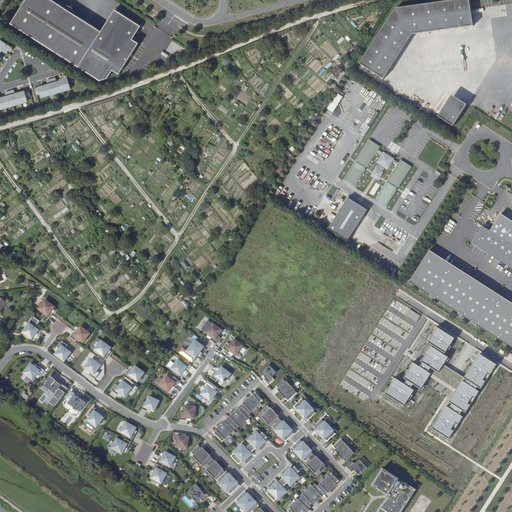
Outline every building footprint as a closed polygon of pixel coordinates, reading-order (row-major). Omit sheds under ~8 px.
[(60,5),(52,0),(25,0),(11,23),(78,66),(87,71),(123,15),(114,9),(100,30),(76,15),(78,12),(70,6),(62,2),(60,5)] [(455,0),(395,8),(359,63),(383,78),(411,34),(472,26),(468,0),(455,0)] [(140,25),(123,15),(87,71),(100,80),(106,77),(112,69),(118,73),(137,43),(131,39),(140,25)] [(1,40),(0,41),(0,49),(3,51),(7,54),(9,51),(10,50),(12,52),(14,49),(1,40)] [(321,77),(327,71),(324,68),(318,74),(321,77)] [(36,89),(38,97),(42,96),(43,98),(49,97),(64,92),(72,90),(67,75),(64,76),(65,79),(64,79),(61,80),(57,81),(56,82),(56,79),(49,81),(50,83),(49,84),(45,85),(46,87),(44,87),(36,89)] [(0,111),(1,111),(24,104),(30,102),(30,99),(33,98),(32,95),(31,91),(21,94),(21,92),(17,93),(16,93),(15,91),(9,93),(10,95),(8,96),(2,98),(1,98),(0,95),(0,111)] [(452,96),(438,117),(453,127),(467,105),(452,96)] [(379,147),(369,140),(355,161),(356,162),(355,163),(354,162),(343,179),(354,186),(365,169),(364,168),(365,167),(366,168),(376,152),(378,149),(379,147)] [(394,158),(383,151),(382,152),(381,155),(376,162),(379,164),(376,168),(375,167),(370,175),(378,180),(383,172),(382,171),(384,167),(387,169),(392,161),(393,159),(394,158)] [(410,166),(400,160),(398,162),(396,165),(386,181),(387,181),(386,183),(385,182),(374,199),(385,206),(396,189),(395,188),(396,187),(397,188),(410,166)] [(275,171),(279,174),(283,167),(278,165),(275,171)] [(322,191),(326,184),(321,181),(316,187),(322,191)] [(327,229),(347,241),(367,210),(347,198),(327,229)] [(484,226),(473,242),(511,266),(511,221),(501,214),(490,230),(484,226)] [(511,304),(430,251),(430,250),(409,283),(511,349),(511,348),(511,304)] [(185,260),(181,263),(186,269),(189,266),(185,260)] [(47,320),(52,314),(50,312),(54,306),(45,299),(38,308),(43,312),(41,315),(47,320)] [(34,327),(29,323),(22,331),(32,338),(36,333),(38,334),(43,328),(37,324),(34,327)] [(222,330),(213,324),(206,333),(212,337),(210,339),(216,344),(221,338),(218,336),(222,330)] [(395,378),(386,392),(405,403),(413,389),(410,388),(412,383),(422,389),(432,373),(429,371),(431,368),(438,373),(444,364),(448,357),(444,354),(455,336),(437,325),(427,342),(432,345),(419,367),(413,363),(405,377),(408,379),(405,384),(395,378)] [(76,332),(74,330),(69,337),(75,341),(78,338),(83,342),(90,333),(80,326),(76,332)] [(230,345),(227,343),(223,348),(229,353),(231,351),(236,355),(243,346),(234,339),(230,345)] [(68,345),(62,340),(57,347),(59,348),(55,354),(64,361),(71,352),(65,348),(68,345)] [(111,347),(101,340),(95,349),(100,353),(98,356),(104,361),(109,354),(106,353),(111,347)] [(190,354),(188,358),(193,362),(198,356),(197,355),(204,347),(195,340),(186,352),(190,354)] [(496,364),(480,353),(464,377),(458,385),(432,424),(448,435),(496,364)] [(101,365),(92,358),(85,368),(90,372),(89,374),(95,379),(100,373),(97,370),(101,365)] [(183,364),(177,360),(171,369),(180,375),(184,370),(186,371),(191,365),(185,361),(183,364)] [(36,367),(30,363),(23,372),(32,379),(36,374),(39,376),(44,370),(37,365),(36,367)] [(277,372),(269,364),(261,372),(265,377),(264,379),(269,385),(275,380),(272,377),(277,372)] [(444,364),(438,373),(458,385),(464,377),(444,364)] [(129,370),(124,376),(130,380),(133,377),(138,381),(145,372),(135,365),(131,371),(129,370)] [(231,374),(221,367),(217,372),(215,371),(210,377),(216,382),(219,379),(224,383),(231,374)] [(58,382),(50,376),(43,385),(55,393),(57,389),(61,392),(65,386),(59,381),(58,382)] [(171,380),(165,376),(159,385),(168,391),(172,386),(175,387),(179,381),(173,376),(171,380)] [(339,378),(335,384),(364,402),(368,395),(339,378)] [(293,384),(289,379),(286,382),(283,379),(277,386),(281,390),(280,391),(283,393),(293,384)] [(214,385),(208,380),(203,387),(205,388),(201,394),(210,401),(217,392),(212,388),(214,385)] [(119,386),(116,384),(111,390),(118,394),(119,392),(125,396),(132,387),(123,381),(119,386)] [(293,384),(283,393),(285,396),(286,395),(290,400),(297,393),(294,391),(297,388),(293,384)] [(78,395),(71,391),(67,397),(70,399),(68,403),(79,411),(85,403),(77,396),(78,395)] [(251,397),(248,399),(258,409),(262,405),(260,402),(262,400),(256,394),(252,397),(251,397)] [(146,402),(142,401),(139,407),(146,411),(147,408),(154,411),(159,401),(149,396),(146,402)] [(303,398),(296,406),(300,410),(299,410),(301,413),(312,404),(307,399),(306,401),(303,398)] [(246,403),(242,407),(248,413),(251,411),(254,414),(258,409),(248,399),(246,402),(246,403)] [(312,404),(301,413),(304,416),(305,415),(309,420),(317,412),(314,410),(316,408),(312,404)] [(99,411),(93,406),(89,412),(91,415),(88,420),(97,427),(104,417),(98,413),(99,411)] [(195,407),(184,406),(183,412),(179,412),(178,419),(186,420),(186,418),(193,419),(195,407)] [(231,417),(228,420),(236,428),(239,426),(240,427),(249,419),(248,418),(251,415),(248,413),(242,407),(240,409),(239,408),(230,417),(231,417)] [(271,411),(267,407),(259,414),(261,416),(260,418),(264,422),(274,413),(271,410),(271,411)] [(274,413),(264,422),(268,427),(270,425),(272,428),(280,420),(276,416),(277,416),(274,413)] [(325,421),(323,419),(315,426),(319,430),(319,431),(321,434),(331,424),(327,420),(325,421)] [(236,428),(228,420),(226,422),(225,421),(216,430),(217,430),(214,433),(223,441),(225,439),(226,440),(235,431),(234,431),(236,428)] [(280,420),(272,428),(274,430),(273,432),(277,436),(287,427),(284,424),(284,425),(280,420)] [(136,428),(126,422),(121,432),(126,435),(125,438),(131,442),(135,435),(133,434),(136,428)] [(331,424),(321,434),(324,437),(325,436),(329,440),(336,433),(334,430),(336,429),(331,424)] [(287,427),(277,436),(281,441),(283,439),(285,442),(293,434),(289,430),(290,430),(287,427)] [(257,432),(255,430),(251,434),(260,445),(263,442),(262,441),(267,437),(259,430),(257,432)] [(182,433),(174,432),(173,439),(177,440),(176,447),(187,448),(188,437),(182,436),(182,433)] [(248,440),(246,443),(253,450),(257,446),(258,447),(260,445),(251,434),(246,438),(248,440)] [(131,442),(125,438),(123,442),(117,438),(112,448),(122,454),(125,447),(127,449),(131,442)] [(343,442),(341,440),(334,446),(338,451),(337,451),(340,454),(350,444),(346,440),(343,442)] [(299,441),(292,448),(294,451),(292,453),(297,457),(307,447),(304,445),(303,445),(299,441)] [(253,450),(246,443),(245,442),(242,445),(240,444),(233,451),(234,452),(231,455),(239,463),(241,461),(242,462),(251,453),(250,453),(253,450)] [(350,444),(340,454),(343,457),(343,456),(347,460),(354,454),(352,451),(354,449),(350,444)] [(202,450),(198,446),(191,453),(193,455),(191,458),(195,462),(205,452),(203,449),(202,450)] [(307,447),(297,457),(301,461),(303,460),(305,462),(313,455),(309,451),(309,450),(307,447)] [(176,457),(166,452),(162,458),(160,457),(156,463),(163,467),(164,464),(170,467),(176,457)] [(205,452),(195,462),(199,466),(202,464),(205,466),(211,460),(207,455),(208,455),(205,452)] [(313,455),(305,462),(307,465),(305,466),(310,471),(320,461),(317,458),(317,459),(313,455)] [(211,460),(205,466),(204,467),(206,469),(204,471),(209,476),(219,466),(216,463),(215,464),(211,460)] [(355,464),(352,461),(347,467),(352,472),(354,471),(359,476),(367,468),(360,460),(355,464)] [(320,461),(310,471),(314,475),(316,474),(318,476),(326,469),(322,465),(322,464),(320,461)] [(163,467),(156,463),(152,470),(155,472),(151,478),(161,483),(167,474),(161,470),(163,467)] [(219,466),(209,476),(213,480),(214,478),(217,481),(225,473),(221,469),(221,468),(219,466)] [(290,470),(287,473),(297,483),(302,479),(300,477),(302,475),(295,467),(291,471),(290,470)] [(410,497),(409,496),(411,494),(412,495),(416,489),(409,485),(409,486),(402,482),(403,480),(398,477),(397,479),(387,473),(388,472),(382,468),(378,473),(380,474),(376,481),(374,480),(371,485),(377,489),(378,488),(387,494),(388,496),(388,498),(384,505),(382,504),(378,511),(379,511),(400,511),(404,507),(406,508),(411,499),(409,498),(410,497)] [(225,473),(217,481),(219,483),(219,484),(227,493),(228,492),(230,495),(239,486),(236,484),(237,483),(229,474),(228,475),(226,472),(225,473)] [(285,476),(281,480),(288,488),(291,485),(293,488),(297,483),(287,473),(284,475),(285,476)] [(338,481),(332,474),(329,476),(327,473),(322,478),(332,488),(335,485),(334,484),(338,481)] [(332,488),(322,478),(318,482),(320,484),(318,487),(323,493),(325,494),(329,490),(332,488)] [(278,482),(269,490),(270,491),(267,493),(275,502),(278,499),(279,500),(287,493),(286,491),(289,489),(288,488),(281,480),(279,482),(278,482)] [(203,492),(196,484),(188,492),(198,502),(201,499),(204,502),(209,497),(204,491),(203,492)] [(323,493),(318,487),(315,484),(313,486),(312,485),(303,493),(304,494),(301,497),(302,498),(310,506),(312,503),(313,504),(322,495),(321,495),(323,493)] [(251,511),(257,507),(258,506),(256,504),(256,503),(248,494),(247,495),(245,492),(236,501),(238,503),(237,504),(245,511),(251,511)] [(187,497),(185,495),(181,499),(190,508),(195,503),(189,496),(187,497)] [(310,506),(302,498),(300,500),(299,499),(290,507),(291,508),(288,510),(289,511),(305,511),(308,510),(307,509),(310,506)]
